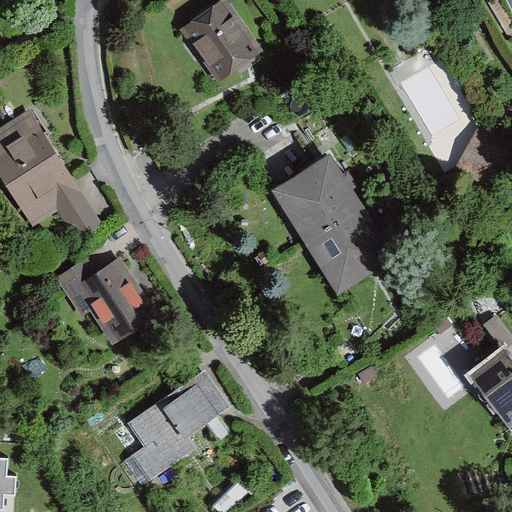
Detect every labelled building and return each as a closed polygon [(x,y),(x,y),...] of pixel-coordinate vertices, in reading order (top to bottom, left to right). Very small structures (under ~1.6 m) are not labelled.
[(228,10),(187,37),(220,86),(261,58),(228,10)] [(104,226),(30,111),(0,130),(0,175),(35,229),(59,213),(78,243),(104,226)] [(493,138),(482,132),(462,167),(473,173),(493,138)] [(333,166),(280,201),(342,297),(395,263),(333,166)] [(91,314),(113,347),(159,318),(121,259),(97,274),(88,259),(56,280),(82,320),(91,314)] [(511,336),(498,316),(486,324),(503,348),(511,341),(511,336)] [(511,365),(502,352),(470,377),(511,433),(511,365)] [(129,425),(145,449),(133,457),(151,484),(199,451),(191,439),(208,428),(219,444),(232,434),(222,419),(235,410),(209,371),(129,425)] [(0,511),(7,511),(8,511),(10,497),(20,498),(21,477),(12,477),(13,459),(0,458),(0,511)] [(262,489),(250,477),(242,485),(237,480),(212,507),(217,511),(233,511),(250,495),(253,498),(262,489)]
